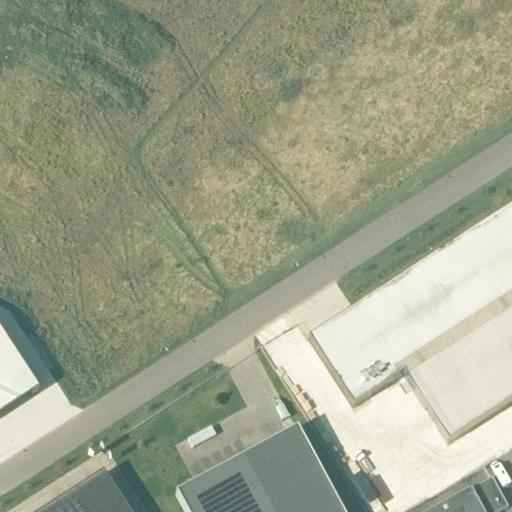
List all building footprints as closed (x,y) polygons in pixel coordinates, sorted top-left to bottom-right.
[(0,266),(14,273),(100,93),(7,48),(0,61),(0,266)] [(0,412),(29,394),(32,398),(38,394),(0,335),(0,412)] [(339,511),(296,431),(175,496),(183,511),(339,511)] [(49,488),(54,496),(83,478),(78,470),(49,488)] [(127,511),(102,473),(40,511),(127,511)] [(503,511),(507,510),(491,480),(432,511),(503,511)]
